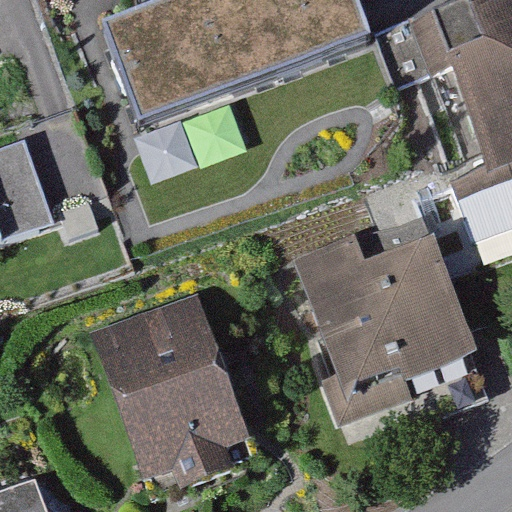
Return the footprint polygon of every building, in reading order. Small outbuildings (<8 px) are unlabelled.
[(362,0),(291,0),(126,53),(160,161),(391,87),(380,53),(362,0)] [(511,8),(437,34),(457,95),(495,204),(511,197),(511,8)] [(457,95),(437,34),(380,53),(391,87),(400,114),(457,95)] [(0,259),(59,239),(28,149),(0,158),(0,259)] [(353,446),(483,403),(424,228),(294,271),(353,446)] [(96,339),(147,507),(250,476),(199,308),(96,339)] [(0,511),(38,511),(34,500),(0,511)]
